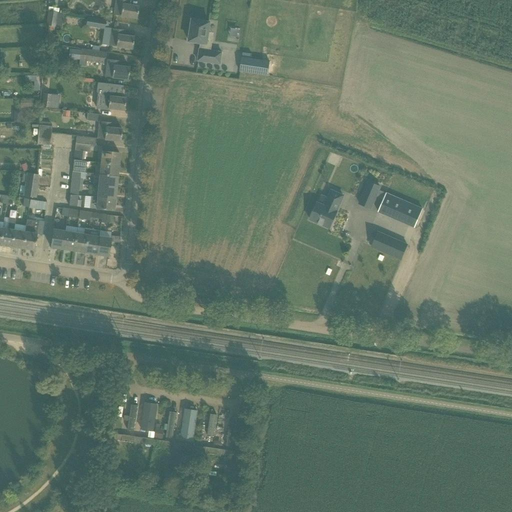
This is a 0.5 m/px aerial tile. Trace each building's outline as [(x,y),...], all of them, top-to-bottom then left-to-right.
[(116,0),(114,15),(136,19),(138,7),(126,5),(126,0),(116,0)] [(48,30),(53,31),(54,27),(61,28),(64,14),(48,12),(46,26),(48,26),(48,30)] [(85,27),(104,30),(105,22),(87,19),(85,27)] [(198,61),(220,64),(222,53),(210,51),(210,49),(211,49),(212,41),(209,41),(211,33),(208,33),(210,23),(192,20),(191,27),(190,27),(189,34),(190,35),(189,42),(201,43),(200,49),(199,49),(198,61)] [(110,46),(132,49),(134,37),(121,36),(122,30),(112,29),(110,46)] [(230,29),(229,40),(238,42),(239,30),(230,29)] [(69,50),(68,59),(80,60),(79,65),(85,66),(86,62),(92,63),(103,65),(104,59),(105,59),(106,53),(98,52),(92,51),(83,50),(81,50),(81,51),(69,50)] [(242,57),(239,72),(240,72),(267,76),(270,62),(242,57)] [(105,77),(128,80),(129,68),(117,66),(118,61),(107,60),(105,77)] [(97,93),(95,109),(107,110),(107,109),(114,110),(124,111),(125,99),(121,98),(123,86),(97,83),(96,93),(97,93)] [(40,107),(49,108),(51,95),(42,93),(42,94),(40,107)] [(98,139),(121,141),(122,129),(109,128),(110,123),(100,122),(98,139)] [(38,133),(51,134),(52,127),(42,126),(39,125),(38,133)] [(76,137),(75,144),(90,145),(95,146),(96,138),(76,137)] [(74,160),(84,161),(84,152),(89,152),(90,145),(75,144),(74,160)] [(101,163),(118,165),(119,153),(102,152),(101,163)] [(72,171),(85,173),(86,162),(83,162),(84,161),(74,160),(72,171)] [(100,175),(117,176),(118,165),(101,163),(100,175)] [(71,183),(81,184),(82,179),(85,179),(85,173),(72,171),(71,183)] [(23,196),(35,198),(39,176),(38,176),(38,175),(26,174),(23,196)] [(98,186),(116,188),(117,176),(100,175),(98,186)] [(359,204),(371,209),(380,187),(369,182),(359,204)] [(70,195),(78,196),(78,191),(80,191),(81,184),(71,183),(70,195)] [(97,198),(115,199),(116,188),(98,186),(97,198)] [(379,190),(376,196),(384,199),(386,194),(379,190)] [(317,203),(310,220),(330,228),(337,212),(336,212),(343,196),(331,191),(324,206),(317,203)] [(423,210),(386,194),(378,212),(415,228),(423,210)] [(77,201),(78,196),(70,195),(69,206),(80,207),(81,201),(77,201)] [(0,202),(0,203),(12,205),(13,197),(1,196),(0,202)] [(96,209),(113,211),(115,199),(97,198),(90,197),(89,209),(96,209)] [(67,217),(78,219),(79,211),(68,209),(67,217)] [(78,219),(89,220),(90,219),(91,212),(79,211),(78,219)] [(101,223),(112,224),(113,216),(107,215),(102,214),(101,223)] [(0,241),(0,245),(11,247),(13,230),(15,220),(9,219),(8,229),(2,229),(0,241)] [(25,233),(22,249),(34,251),(37,234),(41,235),(43,222),(39,221),(38,222),(26,220),(25,232),(25,233)] [(76,234),(73,251),(84,253),(86,244),(87,236),(87,235),(88,229),(85,228),(84,235),(83,235),(76,234)] [(86,244),(84,253),(96,254),(98,237),(99,232),(100,231),(89,229),(88,229),(87,235),(87,236),(86,244)] [(11,247),(22,249),(25,232),(13,230),(11,247)] [(64,232),(53,230),(50,247),(61,249),(64,232)] [(61,249),(73,251),(76,234),(64,232),(61,249)] [(401,260),(407,245),(378,232),(372,247),(401,260)] [(99,237),(96,254),(108,256),(110,242),(110,238),(99,237)] [(138,408),(131,407),(128,433),(134,434),(138,408)] [(156,412),(149,411),(147,432),(153,433),(156,412)] [(176,415),(169,414),(166,439),(172,440),(176,415)] [(198,417),(190,416),(187,443),(194,444),(198,417)] [(217,417),(210,416),(208,437),(214,438),(217,417)] [(237,419),(230,418),(226,448),(233,449),(237,419)] [(156,429),(154,438),(163,439),(164,430),(156,429)] [(120,469),(116,472),(120,478),(124,474),(120,469)]
